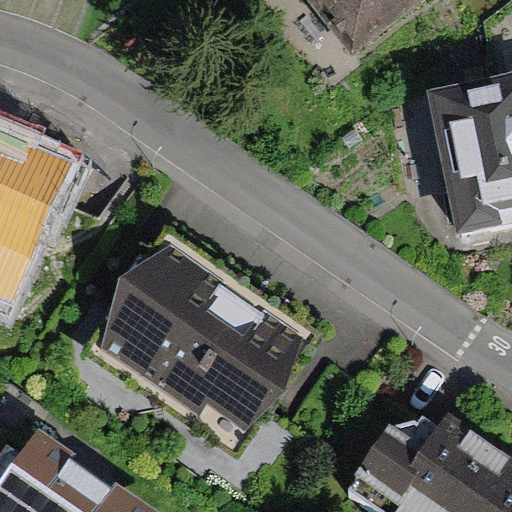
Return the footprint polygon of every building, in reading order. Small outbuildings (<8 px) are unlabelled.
[(264,0),(327,77),(422,0),(264,0)] [(511,90),(402,111),(432,249),(511,229),(511,90)] [(0,118),(0,298),(14,305),(83,157),(0,118)] [(105,341),(247,437),(317,334),(176,237),(105,341)] [(370,511),(511,511),(511,481),(424,427),(370,511)] [(0,506),(0,511),(123,511),(30,456),(0,506)]
